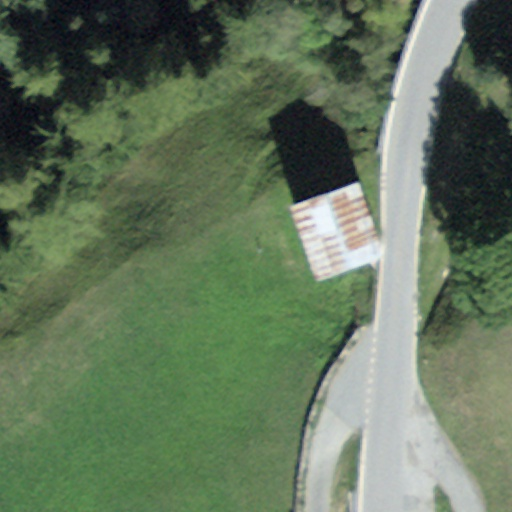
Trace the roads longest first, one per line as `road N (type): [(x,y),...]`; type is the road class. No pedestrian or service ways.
road 1 (tertiary): [(447,0),(416,82),(406,152),(388,511)]
road 2 (track): [(396,367),(371,368),(342,395),(318,511)]
